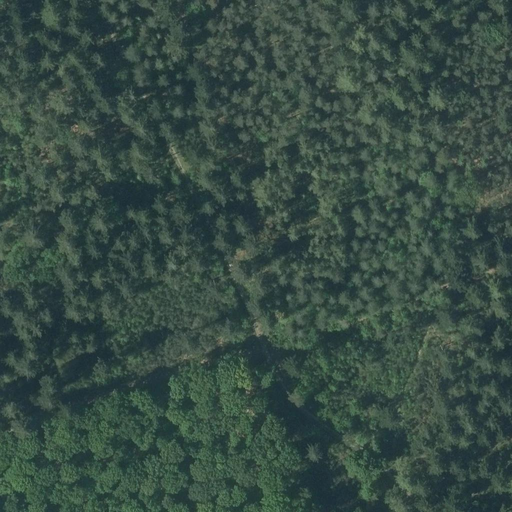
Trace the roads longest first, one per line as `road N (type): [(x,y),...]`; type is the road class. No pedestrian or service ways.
road 1 (track): [(418,511),(381,464),(287,394),(103,0)]
road 2 (track): [(0,428),(430,289)]
